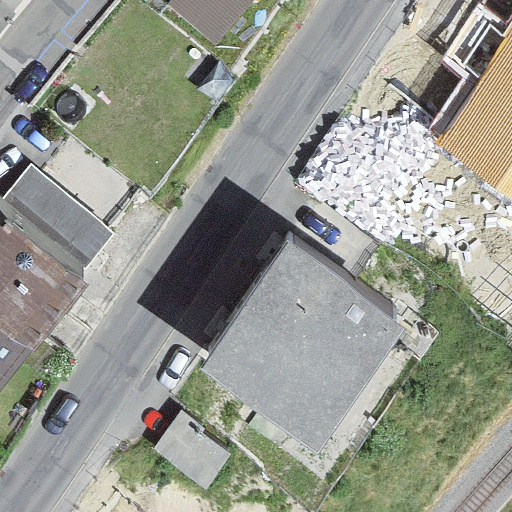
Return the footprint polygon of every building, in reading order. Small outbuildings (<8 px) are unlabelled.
[(177,0),(174,4),(218,42),(253,0),(177,0)] [(511,20),(435,132),(511,185),(511,20)] [(0,231),(20,247),(86,169),(12,111),(0,126),(0,231)] [(162,230),(86,169),(20,247),(48,269),(98,310),(162,230)] [(0,231),(0,331),(48,269),(20,247),(0,231)] [(295,240),(201,369),(315,451),(409,322),(295,240)] [(157,449),(207,489),(234,456),(184,416),(157,449)]
